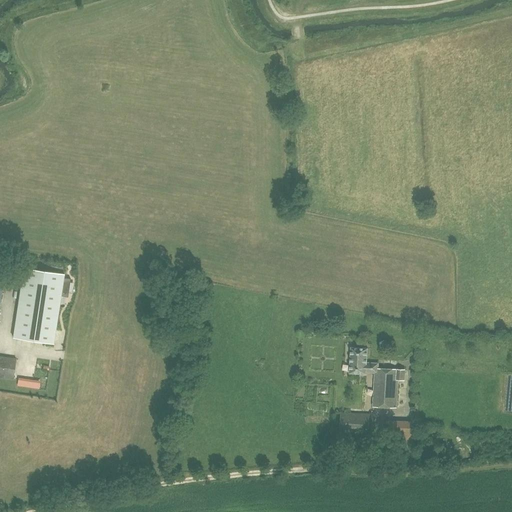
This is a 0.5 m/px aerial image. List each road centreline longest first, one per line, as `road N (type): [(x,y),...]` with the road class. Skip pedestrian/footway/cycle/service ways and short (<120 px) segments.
road 1 (track): [(43,511),(158,486),(320,469),(374,439)]
road 2 (track): [(320,469),(412,477),(511,466)]
